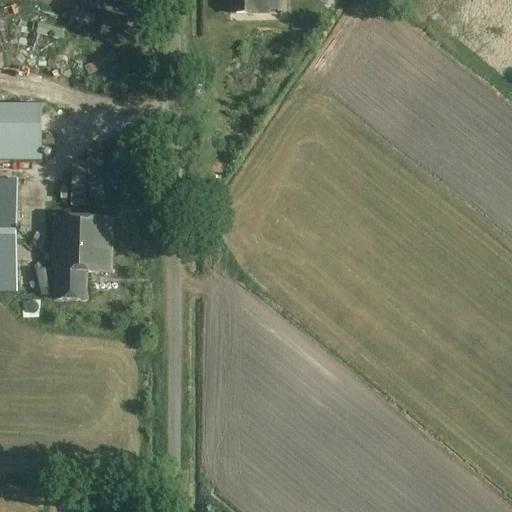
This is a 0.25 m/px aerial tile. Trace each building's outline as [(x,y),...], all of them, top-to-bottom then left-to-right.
[(46,16),(48,6),(41,4),(42,0),(19,0),(17,8),(46,16)] [(233,0),(234,15),(269,14),(269,12),(278,12),(277,0),(233,0)] [(0,161),(41,162),(41,111),(0,111),(0,161)] [(93,147),(102,131),(94,126),(85,142),(93,147)] [(70,128),(57,134),(62,145),(75,139),(70,128)] [(0,293),(16,294),(16,185),(0,185),(0,293)] [(52,218),(52,273),(56,273),(56,301),(86,301),(87,274),(112,274),(113,220),(52,218)] [(132,274),(146,274),(146,223),(133,223),(132,274)]
